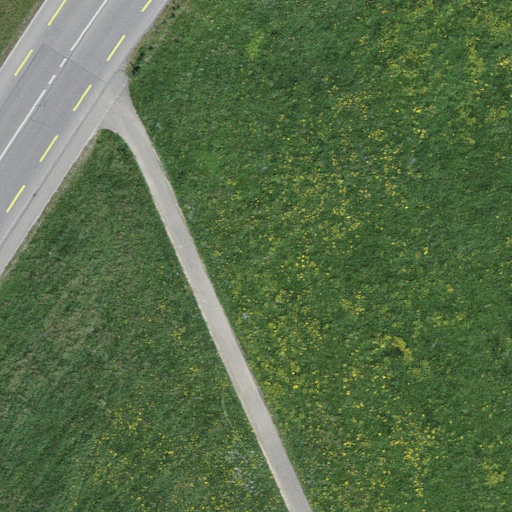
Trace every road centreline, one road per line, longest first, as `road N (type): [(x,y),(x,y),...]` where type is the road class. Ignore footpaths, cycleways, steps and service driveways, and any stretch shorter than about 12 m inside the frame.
road 1 (track): [(303,511),(134,132),(71,52)]
road 2 (primary): [(0,159),(107,0)]
